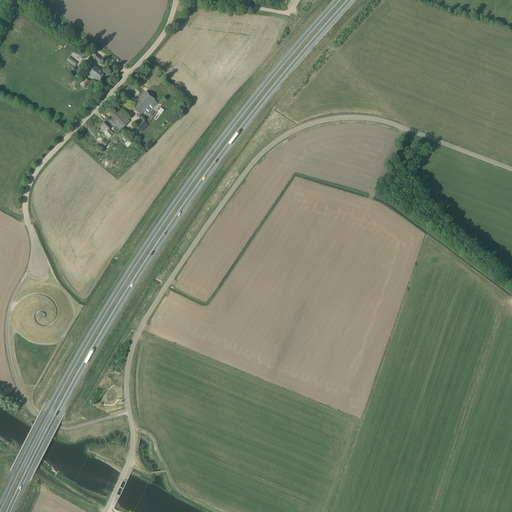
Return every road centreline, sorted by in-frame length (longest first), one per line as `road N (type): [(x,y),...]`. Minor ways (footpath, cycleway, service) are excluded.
road 1 (trunk): [(8,511),(143,267),(219,158),(350,0)]
road 2 (trunk): [(336,0),(258,90),(129,267),(0,507)]
road 3 (unclassified): [(105,511),(132,448),(126,381),(137,333),(253,161),(290,132),(331,118),(414,131)]
road 4 (unclassified): [(34,242),(24,208),(30,182),(128,74)]
road 5 (unclassified): [(128,74),(24,0)]
road 6 (track): [(103,511),(15,454),(0,455)]
